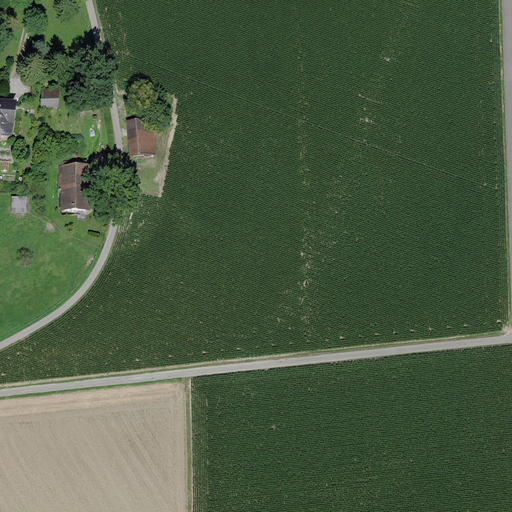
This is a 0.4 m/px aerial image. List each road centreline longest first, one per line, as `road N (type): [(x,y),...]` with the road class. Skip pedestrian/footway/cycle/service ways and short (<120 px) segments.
road 1 (track): [(0,391),(511,337)]
road 2 (residential): [(89,0),(125,183),(115,229),(92,280),(0,346)]
